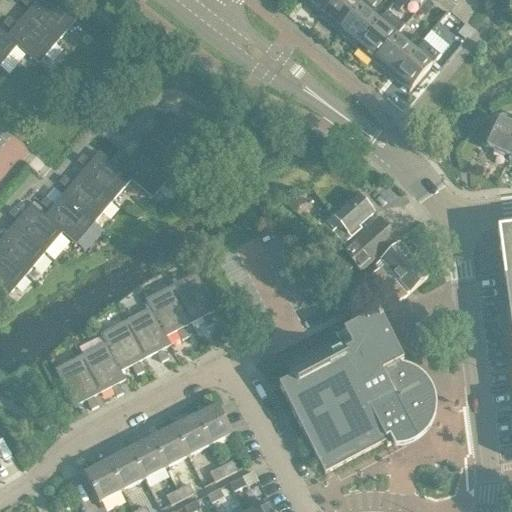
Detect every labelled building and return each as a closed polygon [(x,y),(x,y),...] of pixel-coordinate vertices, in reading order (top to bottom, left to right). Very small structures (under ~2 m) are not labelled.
[(23,19),(55,46),(75,22),(48,0),(39,0),(35,5),(29,0),(24,0),(21,4),(30,11),(23,19)] [(307,0),(303,5),(321,20),(337,0),(307,0)] [(337,0),(321,20),(338,34),(367,0),(356,0),(355,2),(351,0),(337,0)] [(371,0),(367,0),(338,34),(356,49),(379,22),(368,13),(376,4),(371,0)] [(403,0),(396,0),(392,6),(399,12),(407,2),(403,0)] [(427,0),(418,10),(426,17),(435,7),(427,0)] [(379,22),(356,49),(373,64),(396,37),(404,28),(386,13),(379,22)] [(55,46),(23,19),(17,27),(8,19),(3,25),(12,32),(7,38),(17,48),(38,66),(55,46)] [(0,67),(17,48),(7,38),(0,31),(0,67)] [(422,42),(391,79),(409,94),(439,58),(428,49),(437,40),(429,34),(422,42)] [(391,79),(422,42),(415,37),(407,46),(396,37),(373,64),(391,79)] [(154,132),(186,159),(207,135),(174,108),(166,118),(157,111),(152,117),(161,124),(154,132)] [(508,156),(511,148),(511,126),(511,123),(511,121),(502,117),(489,147),(508,156)] [(136,153),(168,180),(186,159),(154,132),(148,139),(139,132),(134,138),(143,146),(136,153)] [(168,180),(136,153),(130,160),(122,153),(116,160),(125,167),(120,173),(119,173),(130,182),(151,200),(168,180)] [(78,178),(110,205),(130,182),(119,173),(120,173),(98,154),(89,164),(81,157),(76,164),(84,170),(78,178)] [(59,199),(92,227),(110,205),(78,178),(72,185),(64,178),(58,185),(66,191),(59,199)] [(359,227),(373,214),(356,195),(332,217),(340,226),(332,233),(343,245),(361,230),(359,227)] [(92,227),(59,199),(53,207),(45,200),(40,206),(48,213),(44,218),(43,218),(62,235),(76,246),(92,227)] [(11,231),(42,258),(62,235),(43,218),(44,218),(31,207),(22,217),(14,210),(9,216),(17,223),(11,231)] [(361,273),(397,242),(379,221),(343,252),(361,273)] [(0,258),(24,279),(42,258),(11,231),(4,238),(0,234),(0,258)] [(511,232),(497,234),(511,343),(511,232)] [(347,275),(354,267),(327,243),(320,251),(347,275)] [(405,296),(409,293),(410,294),(428,278),(413,261),(416,252),(410,246),(401,248),(400,246),(382,262),(383,263),(376,269),(379,272),(405,296)] [(24,279),(0,258),(0,292),(7,299),(24,279)] [(390,312),(406,297),(405,296),(379,272),(363,288),(390,312)] [(171,288),(191,326),(203,319),(208,329),(215,326),(210,316),(216,313),(197,275),(171,288)] [(151,310),(171,348),(172,347),(167,338),(179,331),(184,341),(190,338),(185,329),(191,326),(171,288),(147,301),(151,310)] [(126,323),(146,361),(157,355),(162,364),(169,360),(165,351),(171,348),(151,310),(126,323)] [(325,475),(333,471),(384,444),(386,447),(415,432),(399,403),(393,407),(376,375),(401,363),(403,368),(406,366),(379,315),(345,333),(353,349),(344,354),(334,336),(284,363),(294,381),(279,389),(325,475)] [(107,346),(125,382),(126,382),(122,373),(134,367),(138,376),(144,373),(140,364),(146,361),(126,323),(102,336),(107,346)] [(82,359),(101,395),(112,389),(116,398),(123,394),(119,386),(125,382),(107,346),(82,359)] [(101,395),(82,359),(56,372),(75,408),(87,402),(92,411),(98,407),(94,399),(101,395)] [(195,419),(210,449),(233,437),(218,408),(195,419)] [(210,449),(195,419),(173,431),(188,460),(210,449)] [(188,460),(173,431),(151,442),(166,472),(188,460)] [(166,472),(151,442),(129,454),(144,483),(166,472)] [(144,483),(129,454),(107,465),(122,494),(144,483)] [(221,469),(226,479),(237,473),(232,463),(221,469)] [(122,494),(107,465),(84,477),(99,506),(122,494)] [(226,479),(221,469),(210,475),(215,485),(226,479)] [(234,494),(245,488),(241,480),(230,486),(234,494)] [(177,493),(182,502),(193,496),(188,487),(177,493)] [(206,500),(210,507),(224,499),(220,492),(206,500)] [(182,502),(177,493),(166,499),(171,508),(182,502)]
